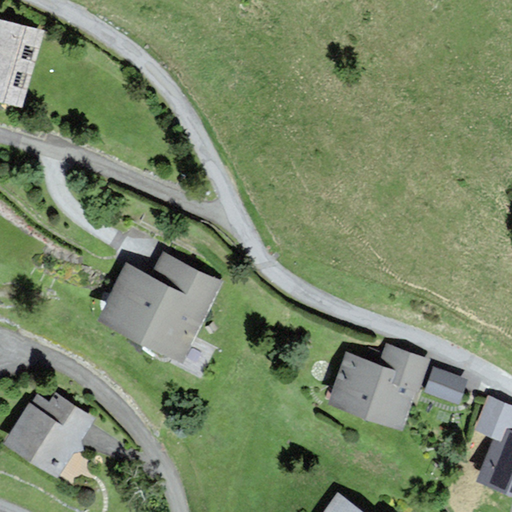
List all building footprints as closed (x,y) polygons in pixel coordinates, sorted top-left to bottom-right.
[(41,33),(0,21),(0,96),(20,102),(41,33)] [(104,317),(181,357),(220,283),(168,255),(155,280),(130,268),(104,317)] [(427,360),(388,346),(380,366),(349,355),(332,401),(401,426),(415,386),(418,387),(427,360)] [(464,381),(434,371),(428,390),(458,400),(464,381)] [(91,418),(56,395),(50,405),(37,396),(8,441),(56,472),(91,418)] [(511,432),(501,428),(480,478),(511,491),(511,432)] [(360,511),(338,496),(326,511),(360,511)]
